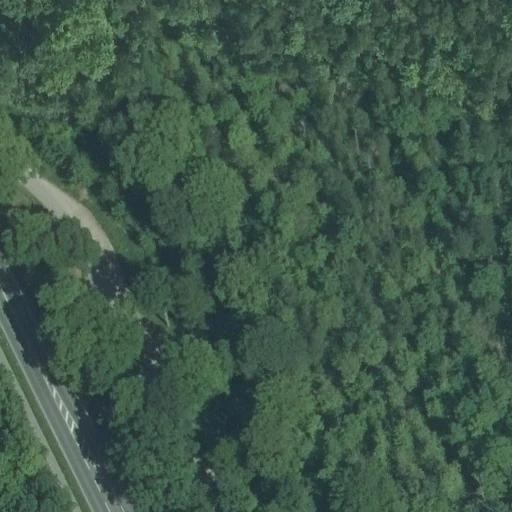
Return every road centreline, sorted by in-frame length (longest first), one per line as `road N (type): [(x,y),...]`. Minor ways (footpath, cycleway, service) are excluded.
road 1 (track): [(198,511),(127,337),(66,217),(0,155)]
road 2 (primary): [(0,270),(120,511)]
